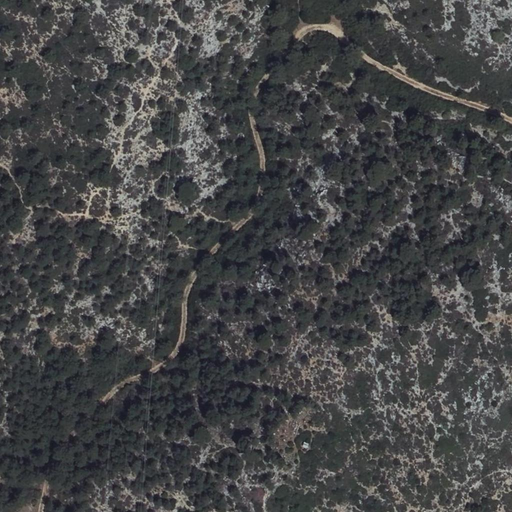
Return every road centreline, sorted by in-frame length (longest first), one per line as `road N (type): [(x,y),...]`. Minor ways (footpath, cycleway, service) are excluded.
road 1 (track): [(42,511),(68,428),(112,385),(180,343),(197,266),(241,218),(261,181),(253,135),(258,89),(301,29)]
road 2 (track): [(301,29),(338,31),(380,68),(511,115)]
